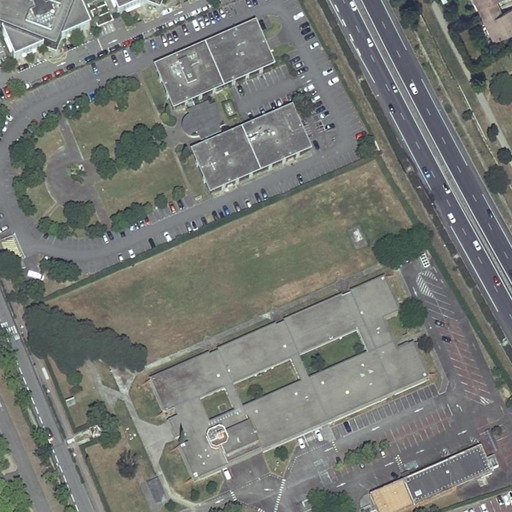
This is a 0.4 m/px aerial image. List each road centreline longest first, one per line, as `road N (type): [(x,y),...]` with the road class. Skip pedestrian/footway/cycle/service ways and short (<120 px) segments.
road 1 (trunk): [(341,0),(511,318)]
road 2 (trunk): [(511,264),(370,0)]
road 3 (unclassified): [(0,300),(84,511)]
